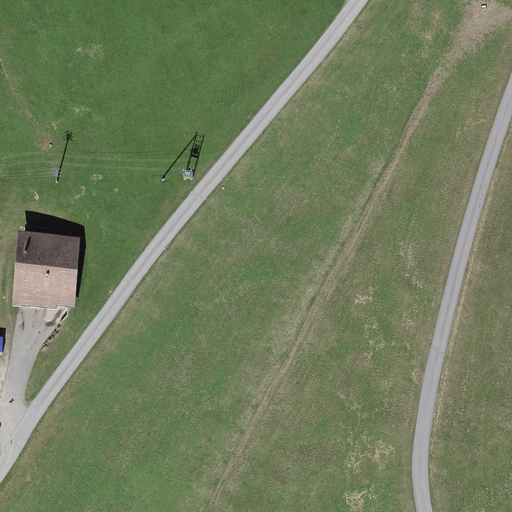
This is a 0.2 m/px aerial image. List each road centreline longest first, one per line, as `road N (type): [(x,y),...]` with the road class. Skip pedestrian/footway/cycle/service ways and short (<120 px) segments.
road 1 (unclassified): [(0,471),(355,0)]
road 2 (unclassified): [(511,104),(434,389),(427,432),(435,511)]
